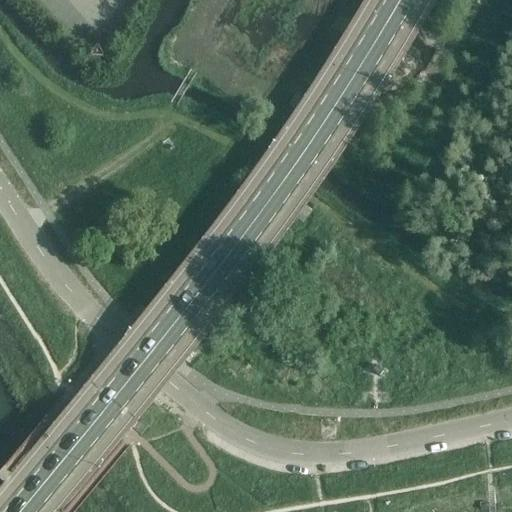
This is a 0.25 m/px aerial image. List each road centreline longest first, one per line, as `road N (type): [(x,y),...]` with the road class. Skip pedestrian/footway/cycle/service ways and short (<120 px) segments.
road 1 (secondary): [(23,511),(236,250),(402,0)]
road 2 (unclassified): [(511,422),(359,454),(261,450),(179,401),(100,331),(0,184)]
